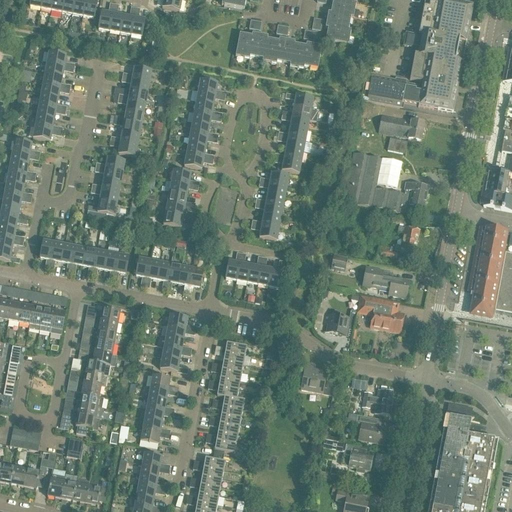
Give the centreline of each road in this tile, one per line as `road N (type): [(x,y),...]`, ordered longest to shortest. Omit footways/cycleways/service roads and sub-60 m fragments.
road 1 (tertiary): [(496,0),(425,381)]
road 2 (residential): [(425,381),(335,359),(286,324),(212,312)]
road 3 (residential): [(172,511),(212,312)]
road 4 (residential): [(229,172),(233,113),(244,99),(263,102),(259,156),(246,179)]
road 5 (residential): [(39,203),(68,195),(99,63)]
road 6 (residential): [(212,312),(77,287)]
road 7 (tertiary): [(425,381),(401,511)]
road 8 (residential): [(64,368),(41,362),(27,370),(19,403),(30,420),(44,422),(56,409)]
